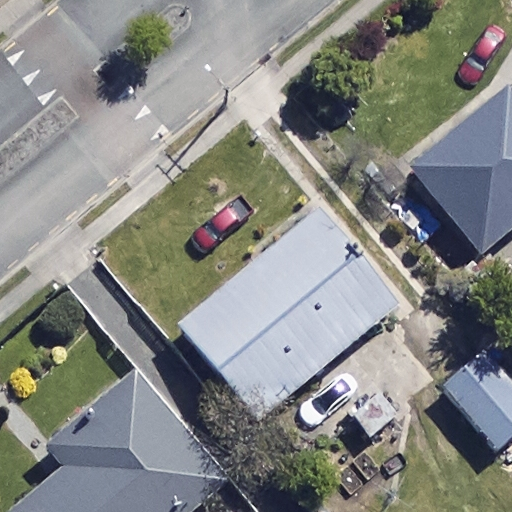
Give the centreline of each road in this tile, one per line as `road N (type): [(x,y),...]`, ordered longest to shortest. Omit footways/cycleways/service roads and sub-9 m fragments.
road 1 (residential): [(206,0),(182,55),(0,210)]
road 2 (residential): [(0,121),(149,0)]
